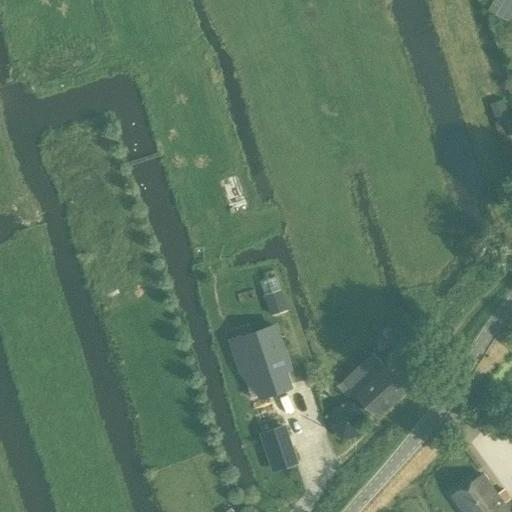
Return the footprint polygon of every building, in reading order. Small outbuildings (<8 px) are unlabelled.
[(509,21),(511,15),(511,0),(492,0),(487,10),(509,21)] [(499,100),(490,104),(497,123),(510,118),(503,99),(499,100)] [(288,310),(281,289),(264,295),(271,316),(288,310)] [(277,332),(233,347),(243,376),(255,372),(264,400),(292,391),(283,367),(288,365),(277,332)] [(417,380),(395,358),(386,367),(373,352),(343,381),(378,417),(417,380)] [(283,427),(263,434),(274,469),(295,462),(283,427)] [(462,511),(511,511),(504,502),(510,498),(505,490),(498,494),(484,473),(452,496),(462,511)]
